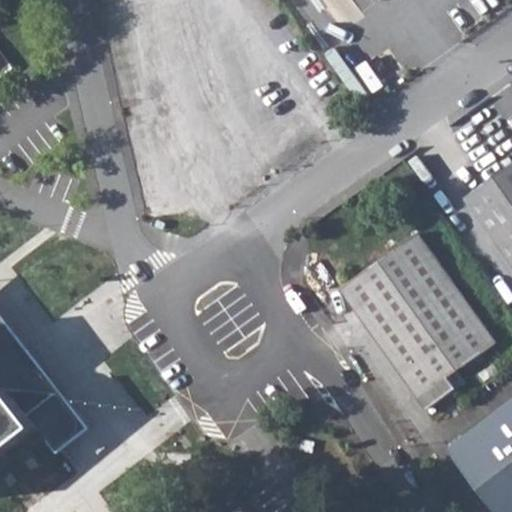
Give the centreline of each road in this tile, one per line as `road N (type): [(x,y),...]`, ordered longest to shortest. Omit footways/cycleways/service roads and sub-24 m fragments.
road 1 (unclassified): [(511,48),(239,246)]
road 2 (unclassified): [(239,246),(172,297),(225,372),(263,364),(286,343)]
road 3 (unclassified): [(286,343),(313,355),(429,511)]
